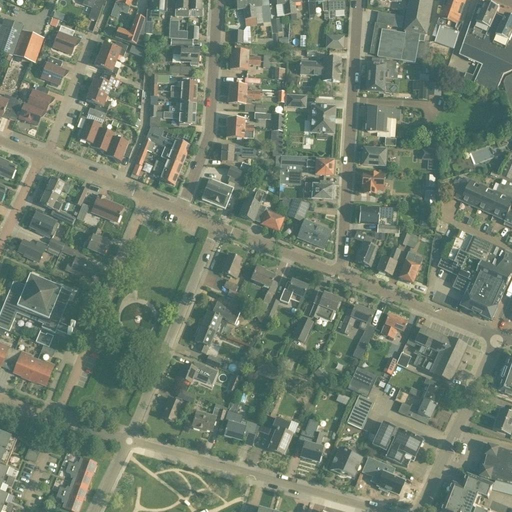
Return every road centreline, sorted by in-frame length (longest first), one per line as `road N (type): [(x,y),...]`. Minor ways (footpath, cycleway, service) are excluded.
road 1 (residential): [(340,274),(358,0)]
road 2 (residential): [(377,511),(128,443)]
road 3 (residential): [(56,420),(147,200)]
road 4 (residential): [(128,443),(217,227)]
road 5 (residential): [(178,211),(212,132),(218,0)]
road 6 (unclassified): [(416,511),(496,339)]
road 7 (unclassified): [(496,339),(340,274)]
road 8 (residential): [(46,159),(94,34)]
road 9 (unclassified): [(340,274),(217,227)]
